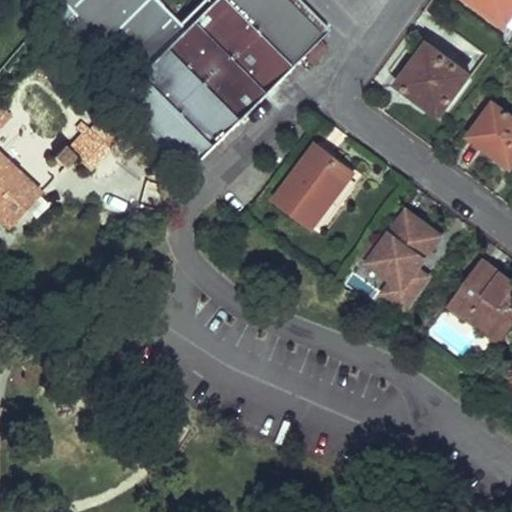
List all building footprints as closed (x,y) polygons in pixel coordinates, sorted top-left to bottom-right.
[(285,0),(216,0),(181,34),(145,0),(58,0),(48,10),(126,89),(113,101),(185,174),(322,37),(285,0)] [(511,25),(511,0),(468,0),(504,27),(507,22),(511,25)] [(430,44),(420,57),(409,71),(415,75),(406,88),(441,115),(471,75),(430,44)] [(473,135),(480,141),(487,146),(486,149),(511,167),(511,115),(496,104),(473,135)] [(92,166),(110,147),(81,119),(76,125),(82,130),(70,144),(67,142),(57,154),(68,165),(80,154),(92,166)] [(43,189),(0,149),(0,216),(10,225),(43,189)] [(352,172),(344,165),(335,160),(333,163),(316,150),(277,202),(320,234),(363,175),(354,168),(352,172)] [(428,277),(424,273),(419,270),(444,237),(411,212),(371,261),(414,294),(428,277)] [(500,341),(511,324),(511,284),(484,264),(452,306),(500,341)] [(165,423),(142,464),(156,472),(162,462),(171,467),(188,436),(165,423)]
